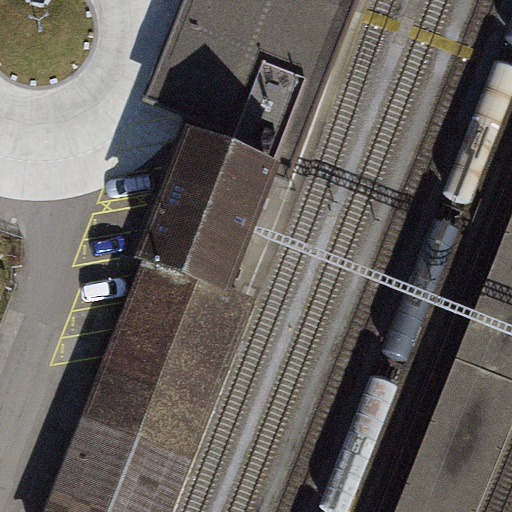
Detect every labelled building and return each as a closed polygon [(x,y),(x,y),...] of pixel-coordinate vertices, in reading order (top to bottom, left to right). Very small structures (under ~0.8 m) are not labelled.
[(221,158),(292,186),(365,0),(190,0),(151,101),(197,119),(214,77),(176,62),(200,0),(339,0),(280,152),(231,132),(221,158)] [(280,152),(339,0),(200,0),(176,62),(214,77),(197,119),(231,132),(280,152)] [(168,204),(145,262),(162,270),(225,294),(271,178),(190,147),(168,204)] [(511,235),(440,417),(402,511),(477,511),(511,426),(511,235)] [(162,270),(98,435),(176,465),(240,299),(225,294),(162,270)] [(98,435),(82,428),(50,511),(178,511),(194,471),(176,465),(98,435)]
